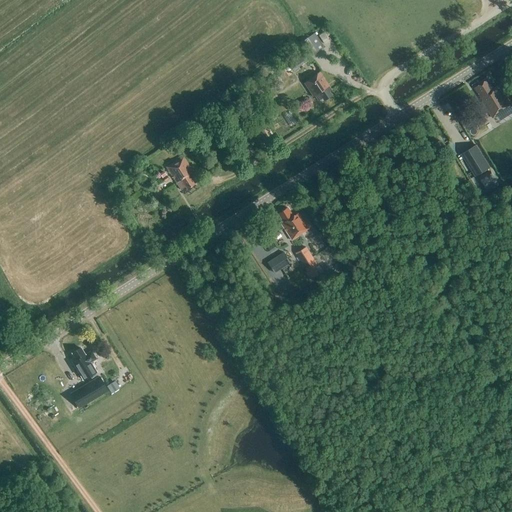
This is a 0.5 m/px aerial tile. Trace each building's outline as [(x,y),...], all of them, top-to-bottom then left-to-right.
[(324,47),(315,33),(300,42),(306,53),(290,65),(294,71),(298,69),(297,68),(306,61),(306,60),(309,58),(308,58),(324,47)] [(304,83),(312,95),(314,94),(318,101),(322,98),(324,101),(332,96),(329,92),(331,90),(319,73),(304,83)] [(474,88),(481,98),(483,102),(493,118),(511,105),(511,104),(500,86),(494,90),(488,80),(474,88)] [(256,111),(259,118),(270,113),(267,105),(256,111)] [(188,147),(194,143),(187,133),(182,137),(188,147)] [(475,177),(491,167),(477,145),(462,154),(475,177)] [(187,189),(194,185),(189,175),(193,172),(184,156),(167,166),(181,190),(186,187),(187,189)] [(489,172),(481,177),(484,182),(492,177),(489,172)] [(291,240),(309,229),(298,213),(293,217),(287,208),(278,214),(284,223),(281,224),(291,240)] [(281,237),(277,230),(270,234),(274,241),(281,237)] [(317,266),(306,247),(295,253),(306,272),(307,272),(310,277),(320,271),(317,266)] [(277,272),(293,261),(286,250),(269,261),(277,272)] [(72,353),(77,360),(72,362),(83,380),(96,372),(91,363),(97,359),(92,351),(84,355),(80,348),(72,353)] [(119,356),(125,371),(129,370),(124,355),(119,356)] [(70,394),(78,407),(107,390),(99,377),(70,394)]
